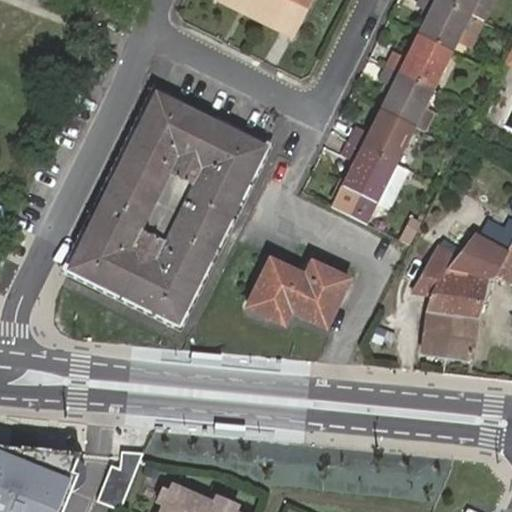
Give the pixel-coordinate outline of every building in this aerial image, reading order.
[(223,0),(291,33),(295,26),(249,3),(250,0),(223,0)] [(250,0),(249,3),(295,26),(307,0),(250,0)] [(416,35),(451,52),(470,15),(439,0),(423,0),(420,7),(428,12),(416,35)] [(439,0),(470,15),(477,0),(439,0)] [(389,68),(433,90),(451,52),(416,35),(404,59),(396,55),(389,68)] [(414,127),(433,90),(389,68),(383,81),(391,86),(379,110),(414,127)] [(268,149),(152,91),(62,272),(179,331),(268,149)] [(414,127),(379,110),(367,135),(358,130),(352,143),(395,165),(414,127)] [(395,165),(352,143),(345,156),(354,161),(334,201),(369,219),(376,204),(395,165)] [(395,165),(376,204),(390,211),(410,172),(395,165)] [(334,201),(331,206),(366,224),(369,219),(334,201)] [(403,233),(413,238),(419,225),(409,221),(403,233)] [(507,252),(511,241),(511,235),(495,226),(485,246),(486,246),(504,257),(507,252)] [(421,353),(446,357),(454,302),(486,246),(485,246),(472,238),(456,259),(437,247),(411,293),(430,297),(421,353)] [(454,302),(446,357),(470,361),(486,279),(495,275),(511,284),(511,255),(507,252),(504,257),(486,246),(454,302)] [(348,281),(312,264),(305,277),(269,261),(247,307),(284,325),(290,312),(325,328),(348,281)] [(62,511),(69,494),(76,476),(71,474),(76,461),(78,455),(39,450),(33,466),(24,463),(22,450),(0,447),(0,511),(62,511)] [(33,466),(39,450),(22,448),(22,450),(24,463),(33,466)] [(141,468),(148,451),(126,448),(124,467),(141,468)] [(80,487),(83,475),(80,466),(76,461),(71,474),(76,476),(69,494),(80,487)] [(124,510),(141,468),(124,467),(115,466),(101,501),(124,510)] [(226,511),(203,502),(167,487),(157,511),(226,511)]
